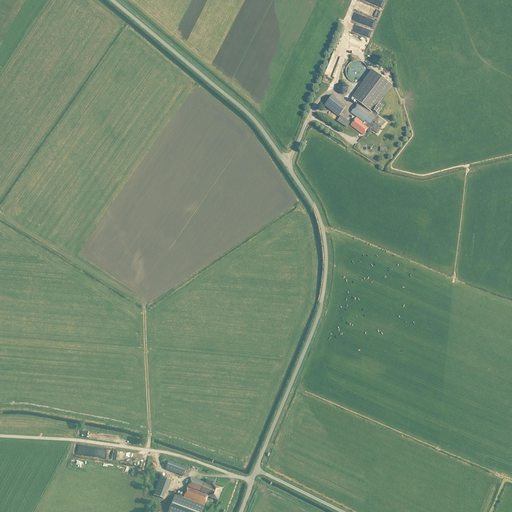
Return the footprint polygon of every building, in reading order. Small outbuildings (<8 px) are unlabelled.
[(372,70),(360,87),(352,98),(358,103),(351,113),(356,117),(354,120),(368,130),(369,128),(368,128),(369,127),(372,129),(378,134),(386,123),(376,116),(384,105),(380,102),(392,85),(372,70)] [(322,80),(328,82),(330,74),(324,73),(322,80)] [(324,106),(338,117),(346,107),(331,96),(324,106)] [(346,128),(350,122),(340,116),(337,121),(346,128)] [(363,135),(367,130),(354,120),(350,126),(363,135)] [(186,465),(168,458),(165,467),(183,474),(186,465)] [(160,474),(153,493),(162,496),(169,477),(160,474)] [(212,483),(213,479),(207,477),(205,481),(190,475),(183,494),(175,491),(167,511),(200,511),(208,495),(217,498),(221,486),(212,483)]
